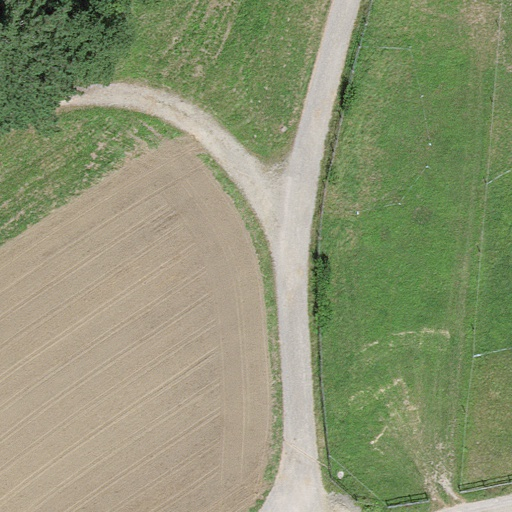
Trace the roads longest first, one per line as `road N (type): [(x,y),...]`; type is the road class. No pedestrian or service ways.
road 1 (track): [(333,0),(280,214),(310,511)]
road 2 (track): [(0,113),(78,93),(153,105),(208,135),(280,214)]
